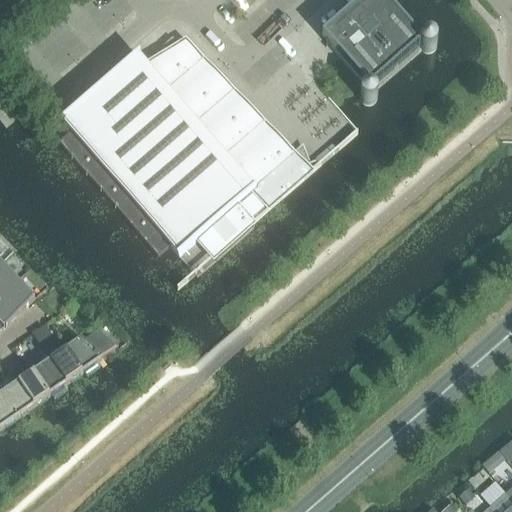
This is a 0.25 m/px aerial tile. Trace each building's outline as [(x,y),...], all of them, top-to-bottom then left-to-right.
[(376,93),(375,92),(422,51),(423,52),(425,53),(427,54),(428,54),(429,54),(431,54),(433,53),(434,52),(435,51),(436,49),(437,48),(437,47),(437,46),(437,44),(437,43),(436,41),(435,39),(433,38),(431,37),(429,37),(427,37),(425,38),(424,38),(423,39),(389,0),(365,0),(319,40),(363,91),(362,92),(361,93),(361,94),(360,95),(360,97),(360,99),(361,101),(362,103),(363,104),(364,105),(366,106),(367,106),(369,106),(371,106),(372,106),(374,104),(375,104),(376,103),(377,101),(377,100),(377,98),(377,97),(377,96),(377,95),(377,94),(376,93)] [(59,137),(57,139),(158,258),(171,247),(179,257),(197,241),(213,260),(358,134),(357,133),(325,161),(309,167),(302,150),(294,157),(232,94),(185,45),(180,48),(173,40),(152,58),(157,63),(147,69),(137,58),(62,124),(67,130),(59,137)] [(0,300),(17,284),(1,266),(0,266),(0,300)] [(17,284),(0,300),(0,323),(5,329),(34,302),(17,284)] [(55,348),(44,355),(50,363),(66,386),(75,380),(84,373),(87,378),(101,369),(98,364),(102,361),(100,359),(116,349),(97,332),(80,342),(61,355),(55,348)] [(12,377),(17,385),(33,409),(52,396),(55,400),(68,391),(65,387),(66,386),(50,363),(28,378),(23,370),(12,377)] [(0,429),(1,431),(33,409),(17,385),(0,397),(0,429)] [(491,462),(483,469),(489,476),(498,469),(491,462)] [(474,490),(477,487),(471,480),(468,483),(474,490)] [(468,490),(458,498),(465,507),(475,498),(468,490)] [(511,511),(511,501),(506,495),(490,510),(492,511),(511,511)]
